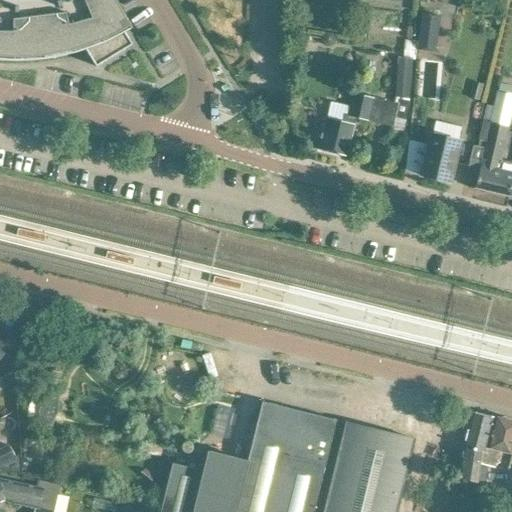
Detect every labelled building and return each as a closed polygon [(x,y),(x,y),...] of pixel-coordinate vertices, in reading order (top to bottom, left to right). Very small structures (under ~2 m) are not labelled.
[(0,0),(0,56),(7,57),(20,57),(26,57),(33,57),(47,55),(52,54),(60,53),(71,50),(77,48),(83,47),(96,67),(132,45),(123,30),(128,27),(130,29),(132,28),(114,0),(0,0)] [(422,21),(420,37),(432,38),(436,39),(439,18),(422,16),(422,21)] [(321,36),(320,42),(323,46),(329,47),(333,43),(334,38),(331,34),(325,33),(321,36)] [(396,99),(409,100),(412,60),(398,59),(396,99)] [(474,84),(470,101),(478,103),(482,87),(474,84)] [(473,146),(465,180),(476,183),(475,188),(509,197),(511,185),(511,162),(500,160),(508,127),(506,127),(511,103),(511,95),(498,92),(490,123),(483,121),(478,140),(486,142),(485,148),(473,146)] [(326,119),(322,135),(320,134),(319,138),(321,139),(319,150),(346,157),(355,118),(392,127),(398,104),(353,94),(348,116),(344,115),(343,122),(326,119)] [(427,148),(421,175),(450,182),(460,141),(457,141),(461,127),(436,121),(432,135),(430,134),(427,148)] [(312,511),(336,420),(262,402),(247,461),(208,451),(205,461),(174,453),(167,483),(159,511),(312,511)] [(486,453),(494,418),(470,412),(468,420),(466,430),(461,448),(458,478),(484,485),(486,471),(479,469),(479,464),(481,451),(486,453)] [(468,420),(460,418),(457,428),(466,430),(468,420)] [(481,451),(479,464),(487,466),(494,468),(497,455),(499,450),(511,453),(511,452),(511,421),(494,418),(486,453),(481,451)] [(346,423),(341,442),(323,511),(396,511),(414,439),(346,423)] [(180,451),(190,453),(192,443),(182,441),(180,451)] [(8,446),(0,449),(0,470),(11,473),(20,476),(19,454),(13,455),(8,446)] [(50,511),(57,484),(38,480),(36,487),(0,478),(0,506),(3,505),(3,502),(7,500),(8,502),(35,508),(33,511),(50,511)] [(485,493),(466,500),(462,502),(466,511),(468,511),(489,503),(485,493)]
